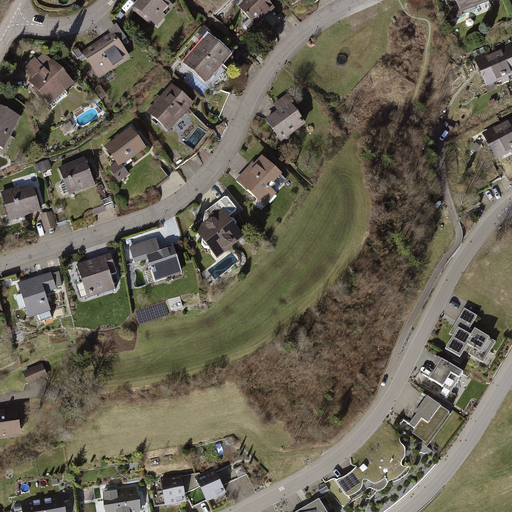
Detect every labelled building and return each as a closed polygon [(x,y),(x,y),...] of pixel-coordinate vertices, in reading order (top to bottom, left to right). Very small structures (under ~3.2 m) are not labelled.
[(160,0),(140,0),(133,10),(156,28),(172,9),(160,0)] [(263,0),(246,0),(239,7),(256,27),(274,12),(263,0)] [(455,0),(457,3),(450,6),(457,20),(491,5),(488,0),(455,0)] [(131,60),(113,34),(84,54),(101,80),(131,60)] [(231,59),(209,38),(184,64),(207,85),(231,59)] [(511,78),(511,44),(475,60),(486,89),(511,78)] [(50,108),(75,87),(53,61),(44,68),(34,57),(22,67),(35,83),(31,86),(50,108)] [(196,107),(172,86),(149,113),(173,134),(196,107)] [(296,104),(290,96),(275,106),(280,112),(269,120),(284,143),(307,127),(293,107),(296,104)] [(22,119),(0,107),(0,149),(5,152),(22,119)] [(511,115),(480,131),(494,158),(511,149),(511,115)] [(131,128),(105,148),(123,172),(149,152),(131,128)] [(285,178),(264,157),(237,182),(265,211),(279,198),(272,190),(285,178)] [(85,158),(59,168),(70,197),(96,187),(85,158)] [(48,161),(39,165),(42,174),(52,170),(48,161)] [(164,165),(149,172),(155,185),(170,178),(164,165)] [(10,224),(42,215),(34,189),(22,193),(20,188),(1,194),(10,224)] [(89,196),(96,214),(108,210),(101,191),(89,196)] [(245,240),(222,212),(197,232),(220,261),(245,240)] [(52,213),(41,216),(46,233),(57,229),(52,213)] [(158,286),(184,279),(176,252),(162,256),(158,242),(132,250),(137,267),(150,263),(158,286)] [(120,280),(113,255),(78,266),(90,304),(117,296),(113,282),(120,280)] [(57,293),(50,274),(18,285),(31,324),(52,317),(46,297),(57,293)] [(483,365),(496,344),(474,331),(474,333),(470,330),(478,317),(465,310),(449,335),(452,337),(445,351),(459,359),(467,346),(473,350),(469,356),(483,365)] [(465,374),(433,355),(420,376),(452,395),(465,374)] [(48,381),(42,366),(22,374),(28,389),(48,381)] [(450,417),(426,399),(414,415),(416,416),(409,427),(416,432),(412,437),(427,448),(450,417)] [(0,443),(22,440),(17,407),(7,408),(8,412),(0,413),(0,443)] [(336,503),(347,511),(354,505),(364,499),(368,502),(375,496),(381,494),(388,487),(398,484),(407,478),(411,471),(414,463),(419,456),(423,452),(401,438),(390,432),(356,471),(349,478),(337,484),(330,489),(336,503)] [(243,467),(236,470),(239,480),(247,476),(243,467)] [(226,496),(214,471),(195,480),(207,505),(226,496)] [(187,503),(182,475),(161,478),(165,507),(187,503)] [(139,511),(136,486),(103,491),(106,511),(139,511)] [(20,504),(21,511),(66,511),(64,497),(20,504)] [(324,511),(319,503),(302,511),(324,511)]
